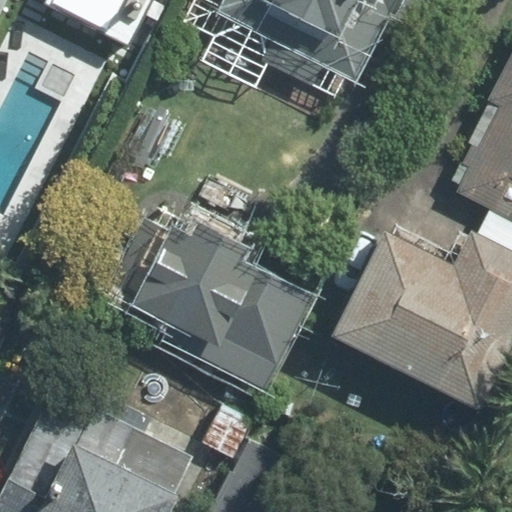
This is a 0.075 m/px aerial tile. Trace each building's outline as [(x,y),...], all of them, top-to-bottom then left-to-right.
[(406,0),(216,0),(170,54),(314,122),(363,19),(391,33),(406,0)] [(511,339),(511,55),(450,185),(492,205),(468,255),(383,214),(320,345),(474,418),(511,339)] [(155,335),(259,389),(303,305),(230,267),(240,248),(189,222),(181,235),(140,214),(104,282),(129,295),(125,304),(161,323),(155,335)] [(174,511),(205,446),(58,379),(0,507),(0,511),(174,511)] [(255,511),(291,434),(245,413),(200,511),(255,511)]
